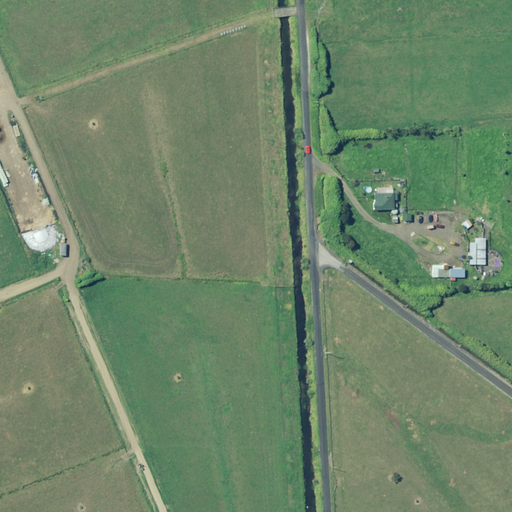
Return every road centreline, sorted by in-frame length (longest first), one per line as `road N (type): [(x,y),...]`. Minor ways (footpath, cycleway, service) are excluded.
road 1 (unclassified): [(300,0),(328,511)]
road 2 (unknown): [(314,248),(511,392)]
